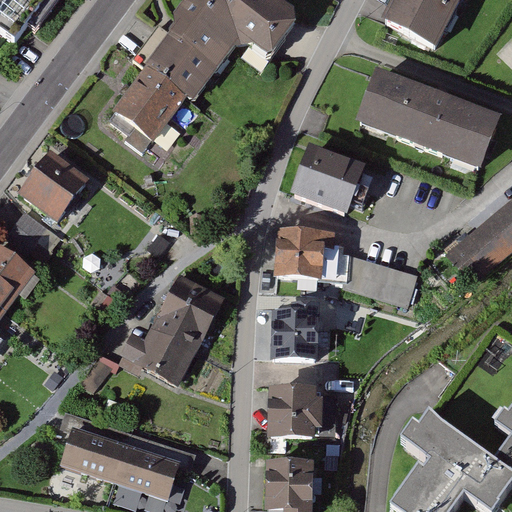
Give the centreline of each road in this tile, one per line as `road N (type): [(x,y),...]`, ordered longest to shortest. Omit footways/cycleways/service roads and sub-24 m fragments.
road 1 (track): [(0,455),(172,273),(258,213)]
road 2 (residential): [(237,511),(258,213)]
road 3 (residential): [(258,213),(417,241),(473,213),(511,179)]
road 4 (tertiary): [(0,155),(115,0)]
road 5 (residential): [(258,213),(336,39)]
road 6 (residential): [(511,107),(336,39)]
